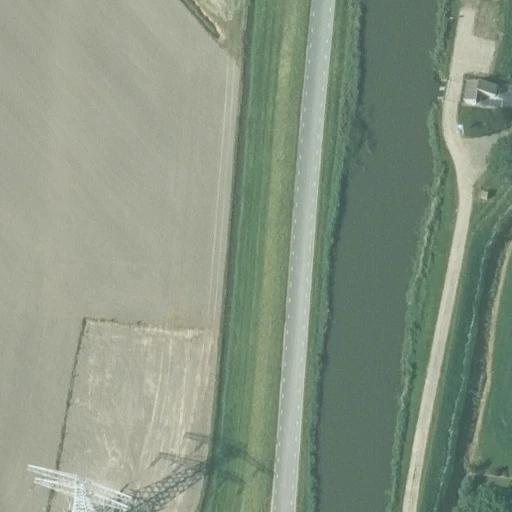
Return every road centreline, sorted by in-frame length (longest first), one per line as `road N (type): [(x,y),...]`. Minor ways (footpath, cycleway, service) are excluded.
road 1 (unclassified): [(408,511),(462,221),(465,195),(449,120),(467,6)]
road 2 (unclassified): [(284,511),(324,0)]
